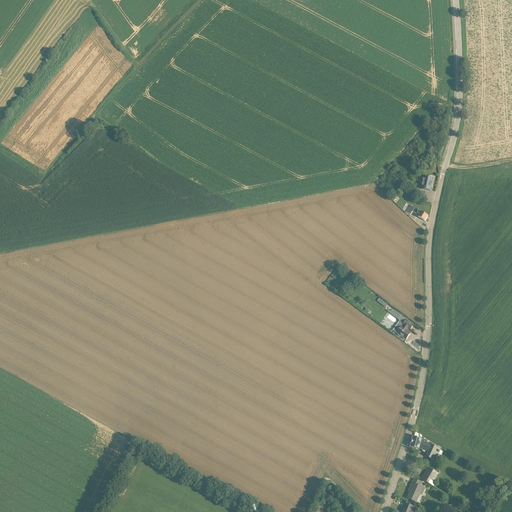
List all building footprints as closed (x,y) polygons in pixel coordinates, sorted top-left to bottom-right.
[(430,187),(432,179),(424,178),(421,189),(430,191),(431,187),(430,187)] [(428,216),(411,206),(410,205),(406,212),(410,215),(412,212),(416,214),(417,213),(420,215),(418,217),(425,221),(428,216)] [(414,325),(407,320),(403,325),(399,330),(398,328),(397,328),(395,330),(395,331),(398,333),(397,333),(398,334),(398,335),(398,336),(400,337),(401,337),(406,340),(411,333),(407,331),(408,329),(410,330),(414,325)] [(441,450),(432,445),(432,444),(429,442),(427,441),(426,441),(422,439),(422,440),(413,437),(410,448),(419,450),(419,449),(429,453),(427,458),(435,462),(441,450)] [(438,473),(429,468),(422,480),(433,486),(435,483),(433,482),(438,473)] [(409,489),(411,490),(408,499),(416,503),(419,496),(421,497),(424,489),(420,487),(421,483),(414,480),(409,489)] [(402,507),(405,508),(402,511),(413,511),(415,508),(404,503),(402,507)]
